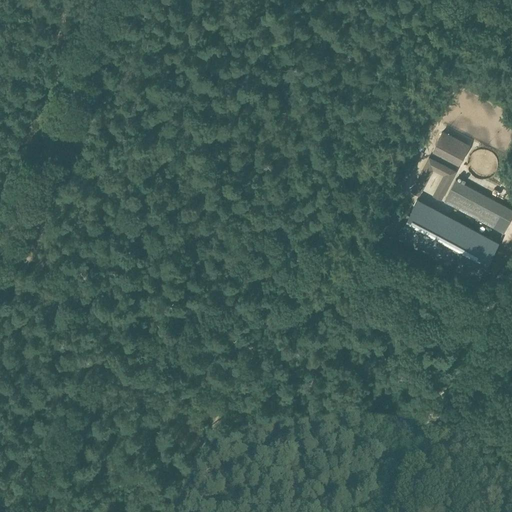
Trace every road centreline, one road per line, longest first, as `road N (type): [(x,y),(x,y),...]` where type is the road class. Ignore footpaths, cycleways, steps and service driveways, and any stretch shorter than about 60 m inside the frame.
road 1 (track): [(428,0),(171,511)]
road 2 (track): [(382,511),(499,290)]
road 3 (track): [(119,0),(56,135)]
road 4 (track): [(56,135),(0,259)]
